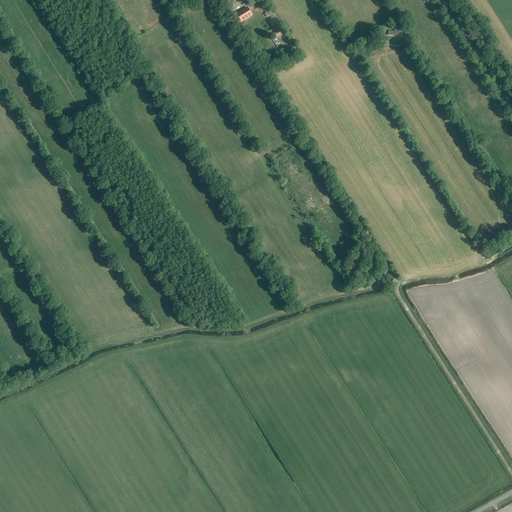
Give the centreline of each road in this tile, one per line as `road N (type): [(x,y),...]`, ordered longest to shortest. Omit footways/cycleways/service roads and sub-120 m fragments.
road 1 (track): [(511,473),(396,282)]
road 2 (unclassified): [(511,111),(440,0)]
